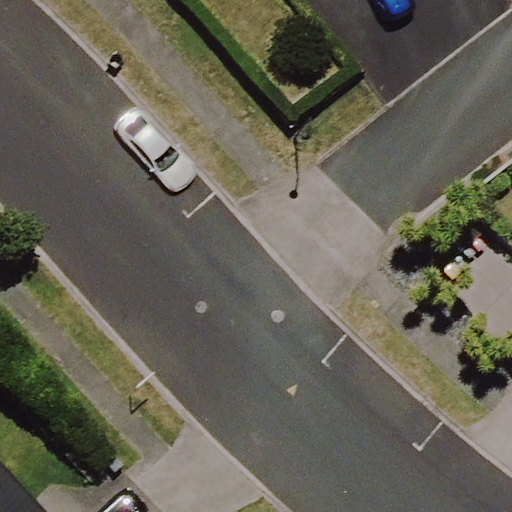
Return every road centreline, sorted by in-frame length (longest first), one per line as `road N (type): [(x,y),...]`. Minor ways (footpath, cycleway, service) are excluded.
road 1 (residential): [(203,320),(511,92)]
road 2 (residential): [(0,96),(203,320)]
road 3 (residential): [(203,320),(415,511)]
